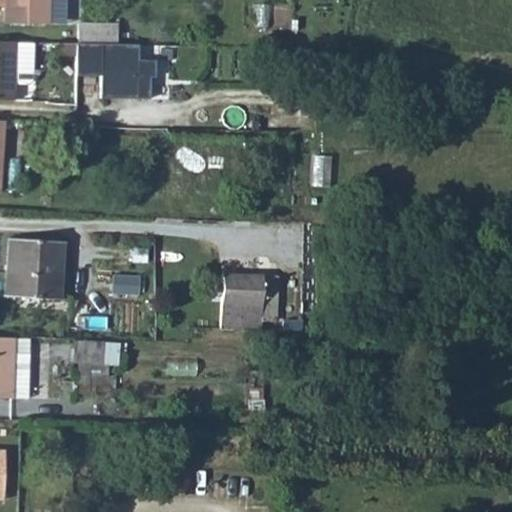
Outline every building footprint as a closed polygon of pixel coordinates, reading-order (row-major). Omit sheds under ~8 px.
[(4,0),(4,4),(4,23),(46,23),(46,0),(4,0)] [(75,43),(114,44),(114,24),(76,23),(75,43)] [(31,42),(0,41),(0,99),(13,100),(13,82),(25,83),(29,79),(31,42)] [(75,43),(74,43),(73,75),(98,76),(97,98),(147,99),(147,78),(152,78),(152,60),(135,60),(136,45),(114,44),(75,43)] [(7,240),(4,296),(59,298),(62,242),(7,240)] [(222,274),(220,329),(232,329),(231,319),(261,320),(275,321),(275,306),(261,305),(262,276),(222,274)] [(262,276),(261,305),(275,306),(276,276),(262,276)] [(261,320),(231,319),(232,329),(261,330),(261,320)] [(76,364),(121,366),(122,338),(77,337),(76,364)] [(13,339),(0,338),(0,397),(13,398),(13,376),(28,377),(28,352),(13,351),(13,339)]
